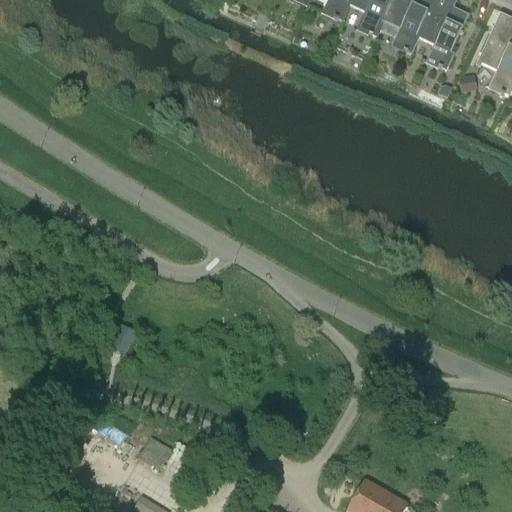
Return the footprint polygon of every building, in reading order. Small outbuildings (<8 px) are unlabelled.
[(289,0),(308,9),(312,0),(289,0)] [(329,0),(330,0),(322,16),(342,25),(348,13),(343,11),(348,0),(329,0)] [(377,42),(381,33),(383,29),(378,27),(390,0),(348,0),(343,11),(348,13),(349,9),(365,17),(357,32),(377,42)] [(390,0),(378,27),(383,29),(381,33),(396,40),(392,48),(412,58),(418,46),(412,44),(433,1),(430,0),(390,0)] [(412,44),(418,46),(419,42),(434,49),(427,65),(446,75),(454,58),(450,56),(468,18),(447,8),(450,0),(433,0),(433,1),(412,44)] [(509,100),(511,93),(511,86),(510,86),(511,80),(511,34),(509,33),(511,27),(511,21),(500,16),(475,69),(480,71),(481,68),(497,75),(489,91),(509,100)] [(469,94),(466,80),(458,81),(460,96),(469,94)] [(451,90),(446,88),(445,88),(440,97),(446,100),(451,90)] [(124,359),(137,336),(120,326),(107,349),(124,359)] [(149,441),(141,462),(163,469),(171,449),(149,441)] [(347,511),(405,511),(407,508),(364,483),(347,511)]
